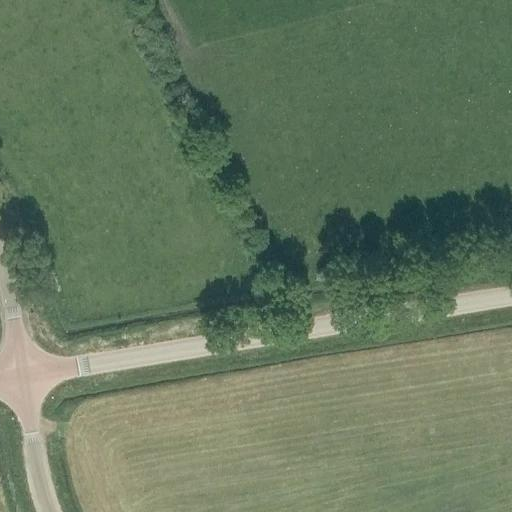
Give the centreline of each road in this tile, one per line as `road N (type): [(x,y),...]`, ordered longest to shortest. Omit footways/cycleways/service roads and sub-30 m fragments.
road 1 (unclassified): [(19,377),(511,294)]
road 2 (unclassified): [(51,511),(19,377)]
